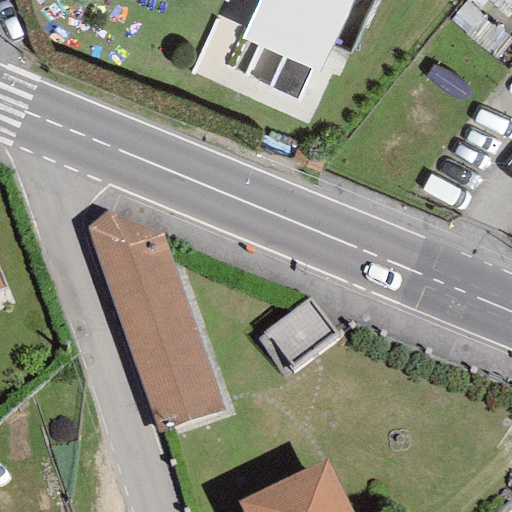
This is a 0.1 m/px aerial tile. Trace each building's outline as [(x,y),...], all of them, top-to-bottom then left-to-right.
[(320,66),(350,0),(256,0),(243,31),(320,66)] [(501,55),(509,46),(476,19),(492,0),(463,0),(451,15),(501,55)] [(162,431),(215,412),(153,241),(110,222),(94,235),(162,431)] [(289,380),(335,346),(307,308),(261,342),(289,380)] [(336,511),(322,482),(258,511),(336,511)]
